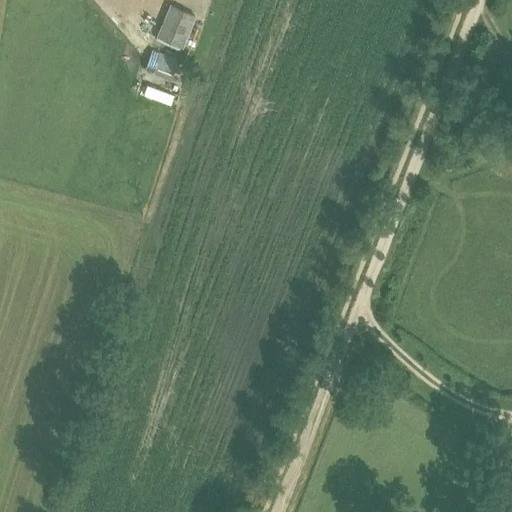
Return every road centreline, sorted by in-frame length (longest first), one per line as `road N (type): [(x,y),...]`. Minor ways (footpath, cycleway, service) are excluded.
road 1 (track): [(480,0),(362,295)]
road 2 (track): [(362,295),(276,511)]
road 3 (track): [(362,295),(395,356),(511,432)]
